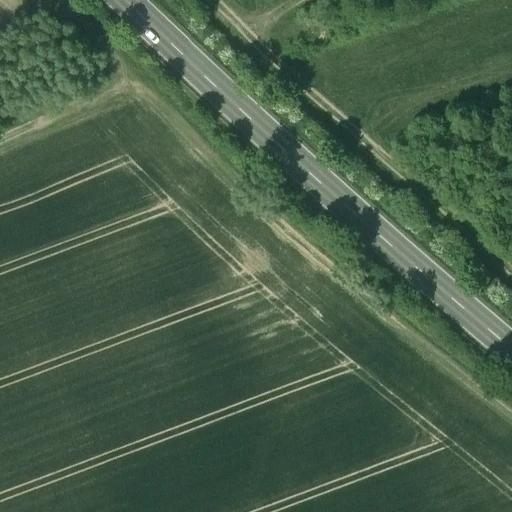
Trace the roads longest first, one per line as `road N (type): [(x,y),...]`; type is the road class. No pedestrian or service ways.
road 1 (track): [(511,400),(278,209),(48,0)]
road 2 (primary): [(511,345),(149,0)]
road 3 (track): [(511,270),(217,0)]
road 4 (track): [(0,130),(128,76)]
